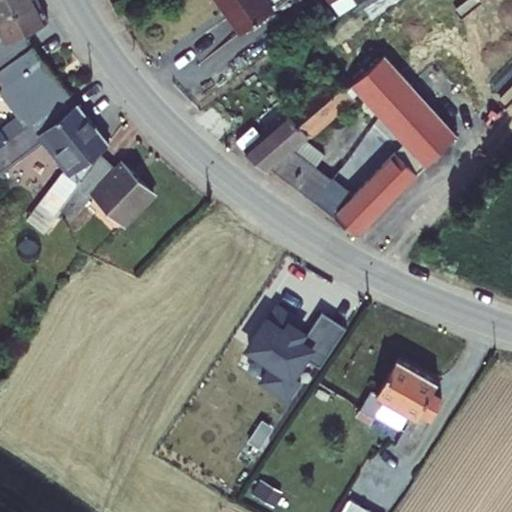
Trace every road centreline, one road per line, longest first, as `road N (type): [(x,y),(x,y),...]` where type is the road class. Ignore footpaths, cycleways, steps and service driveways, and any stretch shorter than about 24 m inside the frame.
road 1 (tertiary): [(511,328),(370,272),(256,199),(153,112),(74,0)]
road 2 (unknown): [(153,112),(298,14)]
